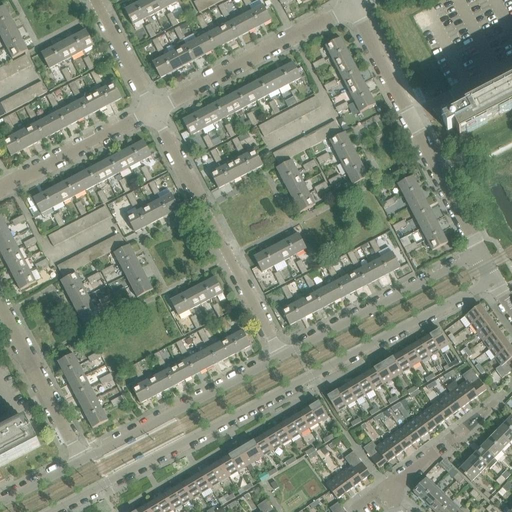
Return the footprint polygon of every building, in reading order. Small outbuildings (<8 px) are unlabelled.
[(144,20),(155,14),(148,0),(145,0),(136,5),(144,20)] [(148,0),(155,14),(166,9),(162,0),(148,0)] [(176,0),(162,0),(166,9),(177,3),(176,0)] [(199,0),(194,3),(199,14),(204,11),(199,0)] [(204,11),(210,8),(205,0),(199,0),(204,11)] [(205,0),(210,8),(215,5),(211,0),(205,0)] [(133,26),(144,20),(136,5),(125,11),(133,26)] [(252,12),(260,27),(271,21),(263,6),(252,12)] [(0,23),(11,18),(5,7),(0,9),(0,23)] [(252,12),(241,17),(249,33),(260,27),(252,12)] [(170,21),(176,18),(172,13),(167,16),(170,21)] [(238,39),(240,38),(249,33),(241,17),(230,23),(238,39)] [(0,23),(0,34),(1,37),(17,29),(11,18),(0,23)] [(173,27),(179,24),(176,18),(170,21),(173,27)] [(227,44),(238,39),(230,23),(219,29),(227,44)] [(148,33),(153,30),(150,24),(145,27),(148,33)] [(1,37),(7,48),(22,40),(17,29),(1,37)] [(219,29),(208,35),(216,50),(227,44),(219,29)] [(151,38),(156,36),(153,30),(148,33),(151,38)] [(83,52),(94,46),(86,31),(75,37),(83,52)] [(208,35),(197,40),(205,56),(216,50),(208,35)] [(72,58),(83,52),(75,37),(64,43),(72,58)] [(155,46),(160,44),(158,38),(152,41),(155,46)] [(325,47),(331,57),(347,49),(341,39),(325,47)] [(22,40),(7,48),(13,59),(28,51),(22,40)] [(197,40),(186,46),(194,62),(205,56),(197,40)] [(61,64),(72,58),(64,43),(53,48),(61,64)] [(186,46),(175,52),(183,67),(194,62),(186,46)] [(61,64),(53,48),(42,54),(50,69),(61,64)] [(331,57),(337,68),(352,60),(347,49),(331,57)] [(175,52),(164,58),(172,73),(183,67),(175,52)] [(21,58),(27,69),(32,66),(26,55),(21,58)] [(86,65),(92,63),(89,57),(84,60),(86,65)] [(21,58),(16,61),(22,72),(27,69),(21,58)] [(172,73),(164,58),(153,63),(161,79),(172,73)] [(318,62),(321,67),(326,64),(324,58),(318,62)] [(337,68),(343,80),(358,72),(352,60),(337,68)] [(16,61),(11,64),(16,74),(22,72),(16,61)] [(313,65),(315,70),(321,67),(318,62),(313,65)] [(282,69),(290,85),(302,79),(293,63),(282,69)] [(11,64),(6,66),(11,77),(16,74),(11,64)] [(6,66),(0,69),(6,80),(11,77),(6,66)] [(279,91),(290,85),(282,69),(271,75),(279,91)] [(343,80),(349,91),(364,83),(358,72),(343,80)] [(511,74),(458,103),(443,111),(446,117),(442,119),(444,122),(443,123),(448,132),(455,128),(460,137),(461,136),(464,135),(511,109),(511,74)] [(268,96),(279,91),(271,75),(260,81),(268,96)] [(99,77),(94,79),(97,85),(102,82),(99,77)] [(257,102),(268,96),(260,81),(249,87),(257,102)] [(329,84),(332,89),(338,86),(335,81),(329,84)] [(37,85),(42,95),(47,93),(42,82),(37,85)] [(72,91),(77,88),(74,83),(69,86),(72,91)] [(349,91),(355,102),(370,94),(364,83),(349,91)] [(103,90),(111,105),(122,99),(114,84),(103,90)] [(324,87),(327,92),(332,89),(329,84),(324,87)] [(31,88),(37,98),(42,95),(37,85),(31,88)] [(246,108),(257,102),(249,87),(238,92),(246,108)] [(26,90),(32,101),(37,98),(31,88),(26,90)] [(26,90),(21,93),(27,104),(32,101),(26,90)] [(103,90),(92,95),(100,111),(111,105),(103,90)] [(235,114),(246,108),(238,92),(227,98),(235,114)] [(21,93),(16,96),(21,106),(27,104),(21,93)] [(50,102),(55,100),(52,94),(47,97),(50,102)] [(370,94),(355,102),(361,113),(376,105),(370,94)] [(92,95),(81,101),(89,117),(100,111),(92,95)] [(16,96),(11,99),(16,109),(21,106),(16,96)] [(316,97),(311,100),(316,111),(321,108),(316,97)] [(224,119),(235,114),(227,98),(216,104),(224,119)] [(11,99),(6,101),(11,112),(16,109),(11,99)] [(55,100),(50,102),(53,108),(58,105),(55,100)] [(311,100),(305,103),(311,113),(316,111),(311,100)] [(6,101),(0,104),(1,105),(6,114),(11,112),(6,101)] [(81,101),(70,107),(78,123),(89,117),(81,101)] [(305,103),(300,105),(306,116),(311,113),(305,103)] [(213,125),(224,119),(216,104),(205,110),(213,125)] [(28,114),(33,111),(30,105),(25,108),(28,114)] [(300,105),(295,108),(301,119),(306,116),(300,105)] [(335,109),(338,114),(344,111),(341,106),(335,109)] [(70,107),(59,113),(67,128),(78,123),(70,107)] [(295,108),(290,111),(295,121),(301,119),(295,108)] [(202,131),(213,125),(205,110),(194,115),(202,131)] [(33,111),(28,114),(31,119),(36,117),(33,111)] [(290,111),(285,114),(290,124),(295,121),(290,111)] [(59,113),(48,119),(56,134),(67,128),(59,113)] [(285,114),(279,116),(285,127),(290,124),(285,114)] [(202,131),(194,115),(183,121),(191,137),(202,131)] [(279,116),(274,119),(280,130),(285,127),(279,116)] [(6,125),(11,123),(8,117),(3,120),(6,125)] [(48,119),(36,124),(45,140),(56,134),(48,119)] [(274,119),(269,122),(275,132),(280,130),(274,119)] [(269,122),(264,125),(269,135),(275,132),(269,122)] [(341,132),(335,122),(330,124),(336,135),(341,132)] [(11,123),(6,125),(9,131),(14,128),(11,123)] [(36,124),(25,130),(34,146),(45,140),(36,124)] [(330,138),(336,135),(330,124),(325,127),(330,138)] [(264,138),(269,135),(264,125),(259,127),(264,138)] [(325,141),(330,138),(325,127),(320,130),(325,141)] [(25,130),(14,136),(23,151),(34,146),(25,130)] [(320,143),(325,141),(320,130),(314,133),(320,143)] [(315,146),(320,143),(314,133),(309,135),(315,146)] [(345,133),(342,135),(330,141),(336,152),(351,145),(345,133)] [(310,149),(315,146),(309,135),(304,138),(310,149)] [(23,151),(14,136),(3,142),(11,157),(23,151)] [(304,151),(310,149),(304,138),(299,141),(304,151)] [(299,154),(304,151),(299,141),(294,143),(299,154)] [(133,147),(141,163),(152,157),(144,142),(133,147)] [(294,157),(299,154),(294,143),(288,146),(294,157)] [(336,152),(342,164),(357,156),(351,145),(336,152)] [(289,160),(294,157),(288,146),(283,149),(289,160)] [(130,169),(141,163),(133,147),(122,153),(130,169)] [(284,162),(289,160),(283,149),(278,152),(284,162)] [(244,157),(252,172),(263,166),(255,151),(244,157)] [(278,152),(273,154),(279,165),(284,162),(278,152)] [(119,174),(130,169),(122,153),(111,159),(119,174)] [(342,164),(348,175),(363,167),(357,156),(342,164)] [(244,157),(233,163),(241,178),(252,172),(244,157)] [(108,180),(119,174),(111,159),(100,165),(108,180)] [(282,180),(298,172),(292,161),(277,169),(282,180)] [(233,163),(222,168),(230,184),(241,178),(233,163)] [(97,186),(108,180),(100,165),(89,170),(97,186)] [(363,167),(348,175),(354,186),(369,178),(363,167)] [(222,168),(211,174),(219,190),(230,184),(222,168)] [(86,192),(97,186),(89,170),(78,176),(86,192)] [(304,183),(298,172),(282,180),(288,191),(304,183)] [(75,197),(86,192),(78,176),(67,182),(75,197)] [(404,196),(419,188),(413,177),(398,185),(404,196)] [(64,203),(75,197),(67,182),(56,188),(64,203)] [(310,195),(304,183),(288,191),(294,203),(310,195)] [(53,209),(64,203),(56,188),(44,193),(53,209)] [(404,196),(409,207),(425,199),(419,188),(404,196)] [(53,209),(44,193),(33,199),(39,210),(42,215),(53,209)] [(172,194),(161,200),(169,216),(180,210),(172,194)] [(315,206),(310,195),(294,203),(300,214),(315,206)] [(409,207),(415,218),(431,210),(425,199),(409,207)] [(161,200),(150,206),(158,221),(169,216),(161,200)] [(78,210),(84,207),(81,202),(76,205),(78,210)] [(150,206),(139,212),(147,227),(158,221),(150,206)] [(84,207),(78,210),(81,216),(87,213),(84,207)] [(106,220),(111,218),(105,207),(100,210),(106,220)] [(42,215),(39,210),(32,214),(34,219),(42,215)] [(100,210),(95,212),(101,223),(106,220),(100,210)] [(431,210),(415,218),(421,229),(436,221),(431,210)] [(95,212),(90,215),(95,226),(101,223),(95,212)] [(147,227),(139,212),(128,218),(135,233),(147,227)] [(56,222),(61,219),(58,214),(53,216),(56,222)] [(90,215),(85,218),(90,229),(95,226),(90,215)] [(26,221),(24,216),(18,219),(21,224),(26,221)] [(85,218),(80,221),(85,231),(90,229),(85,218)] [(21,224),(18,219),(12,222),(15,227),(21,224)] [(80,221),(74,223),(80,234),(85,231),(80,221)] [(398,224),(401,229),(407,226),(404,221),(398,224)] [(421,229),(427,240),(442,232),(436,221),(421,229)] [(74,223),(69,226),(75,237),(80,234),(74,223)] [(393,227),(396,232),(401,229),(398,224),(393,227)] [(69,226),(64,229),(69,239),(75,237),(69,226)] [(0,244),(13,238),(7,227),(0,230),(0,244)] [(64,229),(59,232),(64,242),(69,239),(64,229)] [(59,232),(54,234),(59,245),(64,242),(59,232)] [(442,232),(427,240),(432,252),(448,244),(442,232)] [(54,234),(48,237),(54,248),(59,245),(54,234)] [(120,234),(115,237),(120,248),(125,245),(120,234)] [(288,240),(296,256),(307,250),(299,234),(288,240)] [(115,237),(109,240),(115,250),(120,248),(115,237)] [(19,249),(13,238),(0,244),(0,251),(3,257),(19,249)] [(38,243),(35,238),(30,241),(32,246),(38,243)] [(109,240),(104,242),(110,253),(115,250),(109,240)] [(285,261),(296,256),(288,240),(277,246),(285,261)] [(104,242),(99,245),(105,256),(110,253),(104,242)] [(410,246),(412,251),(418,248),(415,243),(410,246)] [(99,245),(94,248),(99,258),(105,256),(99,245)] [(130,246),(127,248),(115,254),(120,265),(136,257),(130,246)] [(274,267),(285,261),(277,246),(265,252),(274,267)] [(404,249),(407,254),(412,251),(410,246),(404,249)] [(94,248),(89,251),(94,261),(99,258),(94,248)] [(25,260),(19,249),(3,257),(9,268),(25,260)] [(89,251),(83,253),(89,264),(94,261),(89,251)] [(262,273),(274,267),(265,252),(254,258),(262,273)] [(83,253),(78,256),(84,267),(89,264),(83,253)] [(381,259),(390,274),(401,269),(392,253),(381,259)] [(78,256),(73,259),(79,269),(84,267),(78,256)] [(120,265),(126,276),(142,268),(136,257),(120,265)] [(73,259),(68,261),(73,272),(79,269),(73,259)] [(381,259),(370,265),(378,280),(390,274),(381,259)] [(30,271),(25,260),(9,268),(15,279),(30,271)] [(63,264),(68,275),(73,272),(68,261),(63,264)] [(57,267),(63,278),(68,275),(63,264),(57,267)] [(370,265),(359,270),(367,286),(378,280),(370,265)] [(126,276),(132,287),(147,279),(142,268),(126,276)] [(359,270),(348,276),(356,292),(367,286),(359,270)] [(30,271),(15,279),(20,291),(36,282),(30,271)] [(67,293),(82,285),(76,274),(61,282),(67,293)] [(307,283),(312,280),(309,275),(304,277),(307,283)] [(348,276),(337,282),(345,297),(356,292),(348,276)] [(212,299),(223,294),(215,278),(204,284),(212,299)] [(147,279),(132,287),(138,299),(153,290),(147,279)] [(312,280),(307,283),(310,288),(315,286),(312,280)] [(337,282),(326,288),(334,303),(345,297),(337,282)] [(201,305),(212,299),(204,284),(193,290),(201,305)] [(82,285),(67,293),(73,304),(88,296),(82,285)] [(326,288),(315,293),(323,309),(334,303),(326,288)] [(190,311),(201,305),(193,290),(182,296),(190,311)] [(315,293),(304,299),(312,315),(323,309),(315,293)] [(94,307),(88,296),(73,304),(79,315),(94,307)] [(190,311),(182,296),(171,301),(179,316),(190,311)] [(304,299),(293,305),(301,320),(312,315),(304,299)] [(301,320),(293,305),(282,311),(290,326),(301,320)] [(471,325),(486,314),(480,305),(465,317),(471,325)] [(94,307),(79,315),(84,326),(100,318),(94,307)] [(471,325),(477,333),(492,322),(486,314),(471,325)] [(477,333),(483,342),(498,330),(492,322),(477,333)] [(449,345),(440,330),(430,335),(440,351),(449,345)] [(489,350),(504,338),(498,330),(483,342),(489,350)] [(232,337),(240,352),(251,347),(243,331),(232,337)] [(430,357),(440,351),(430,335),(421,341),(430,357)] [(232,337),(221,343),(229,358),(240,352),(232,337)] [(489,350),(495,358),(510,347),(504,338),(489,350)] [(182,341),(176,343),(179,349),(185,346),(182,341)] [(421,362),(430,357),(421,341),(412,347),(421,362)] [(221,343),(210,348),(218,364),(229,358),(221,343)] [(185,346),(179,349),(182,354),(187,352),(185,346)] [(412,368),(421,362),(412,347),(402,352),(412,368)] [(495,358),(501,366),(511,358),(511,348),(510,347),(495,358)] [(210,348),(199,354),(207,370),(218,364),(210,348)] [(94,355),(97,360),(102,357),(100,352),(94,355)] [(160,352),(154,355),(157,360),(163,358),(160,352)] [(402,373),(412,368),(402,352),(393,358),(402,373)] [(64,374),(80,366),(74,354),(58,363),(64,374)] [(199,354),(188,360),(196,375),(207,370),(199,354)] [(97,360),(94,355),(88,358),(91,363),(97,360)] [(163,358),(157,360),(160,366),(165,363),(163,358)] [(393,379),(402,373),(393,358),(384,364),(393,379)] [(511,358),(501,366),(496,370),(502,379),(511,371),(511,358)] [(188,360),(177,366),(185,381),(196,375),(188,360)] [(138,364),(133,366),(136,372),(141,369),(138,364)] [(384,385),(393,379),(384,364),(374,369),(384,385)] [(85,377),(80,366),(64,374),(70,385),(85,377)] [(177,366),(166,372),(174,387),(185,381),(177,366)] [(141,369),(136,372),(138,377),(144,375),(141,369)] [(374,390),(384,385),(374,369),(365,375),(374,390)] [(486,390),(475,375),(471,370),(462,376),(466,381),(477,397),(486,390)] [(166,372),(155,377),(163,393),(174,387),(166,372)] [(105,377),(108,382),(113,379),(111,374),(105,377)] [(365,396),(374,390),(365,375),(356,380),(365,396)] [(91,388),(85,377),(70,385),(76,396),(91,388)] [(108,382),(105,377),(100,379),(102,385),(108,382)] [(155,377),(144,383),(152,399),(163,393),(155,377)] [(356,401),(365,396),(356,380),(346,386),(356,401)] [(469,403),(472,401),(477,397),(466,381),(458,387),(469,403)] [(152,399),(144,383),(133,389),(141,404),(152,399)] [(346,407),(356,401),(346,386),(337,392),(346,407)] [(461,409),(466,405),(469,403),(458,387),(450,393),(461,409)] [(97,399),(91,388),(76,396),(81,407),(97,399)] [(346,407),(337,392),(328,397),(337,413),(346,407)] [(453,415),(456,413),(461,409),(450,393),(442,399),(453,415)] [(117,399),(119,404),(125,401),(122,396),(117,399)] [(103,410),(97,399),(81,407),(87,418),(103,410)] [(119,404),(117,399),(111,402),(114,407),(119,404)] [(445,421),(451,416),(453,415),(442,399),(434,405),(445,421)] [(310,408),(319,423),(328,418),(319,402),(310,408)] [(437,427),(442,423),(445,421),(434,405),(425,411),(437,427)] [(310,429),(319,423),(310,408),(300,413),(310,429)] [(103,410),(87,418),(93,429),(108,421),(103,410)] [(428,433),(436,428),(437,427),(425,411),(417,417),(428,433)] [(300,435),(310,429),(300,413),(291,419),(300,435)] [(420,439),(423,437),(428,433),(417,417),(409,423),(420,439)] [(291,440),(300,435),(291,419),(282,425),(291,440)] [(27,422),(0,435),(0,480),(3,479),(0,472),(0,467),(40,446),(39,444),(29,424),(28,424),(27,422)] [(412,445),(417,442),(420,439),(409,423),(401,429),(412,445)] [(497,432),(510,444),(511,446),(511,431),(505,424),(497,432)] [(281,446),(291,440),(282,425),(272,430),(281,446)] [(404,451),(406,449),(412,445),(401,429),(393,435),(404,451)] [(272,452),(281,446),(272,430),(263,436),(272,452)] [(489,439),(502,452),(510,444),(497,432),(489,439)] [(396,457),(403,452),(404,451),(393,435),(385,441),(396,457)] [(263,457),(272,452),(263,436),(253,442),(263,457)] [(494,459),(502,452),(489,439),(482,447),(494,459)] [(388,463),(390,461),(396,457),(385,441),(376,447),(388,463)] [(253,442),(239,450),(229,456),(239,472),(247,467),(251,464),(263,457),(253,442)] [(363,449),(379,470),(388,463),(376,447),(372,442),(363,449)] [(474,455),(487,467),(490,470),(497,462),(494,459),(482,447),(474,455)] [(362,482),(371,475),(354,452),(345,459),(350,467),(362,482)] [(479,475),(487,467),(474,455),(467,462),(479,475)] [(229,477),(239,472),(229,456),(220,462),(229,477)] [(453,469),(447,463),(444,460),(439,464),(448,473),(453,469)] [(220,483),(229,477),(220,462),(211,467),(220,483)] [(459,471),(471,483),(479,475),(467,462),(459,471)] [(211,488),(220,483),(211,467),(201,473),(211,488)] [(350,467),(342,473),(354,488),(362,482),(350,467)] [(201,494),(211,488),(201,473),(192,479),(201,494)] [(342,473),(334,479),(345,494),(354,488),(342,473)] [(422,500),(435,486),(427,478),(413,492),(422,500)] [(201,494),(192,479),(183,484),(192,499),(201,494)] [(326,484),(331,491),(337,500),(345,494),(334,479),(326,484)] [(183,505),(192,499),(183,484),(173,490),(183,505)] [(422,500),(430,508),(444,494),(435,486),(422,500)] [(261,488),(254,492),(256,496),(263,492),(261,488)] [(173,511),(183,505),(173,490),(164,495),(173,511)] [(434,511),(442,511),(452,502),(444,494),(430,508),(434,511)] [(155,500),(162,511),(171,511),(173,511),(164,495),(155,500)] [(146,506),(149,511),(162,511),(155,500),(146,506)] [(274,511),(267,502),(266,500),(258,506),(261,511),(274,511)] [(452,502),(442,511),(458,511),(460,510),(452,502)] [(345,511),(341,506),(339,503),(330,508),(332,511),(345,511)]
